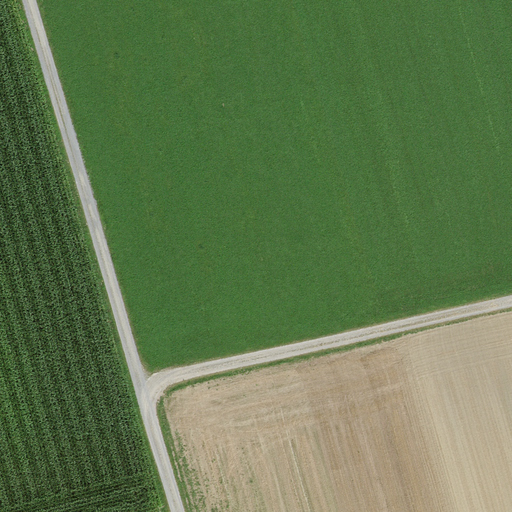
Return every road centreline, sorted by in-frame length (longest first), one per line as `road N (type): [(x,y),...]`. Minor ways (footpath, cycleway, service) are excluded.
road 1 (track): [(178,511),(28,0)]
road 2 (track): [(144,394),(181,373),(511,302)]
